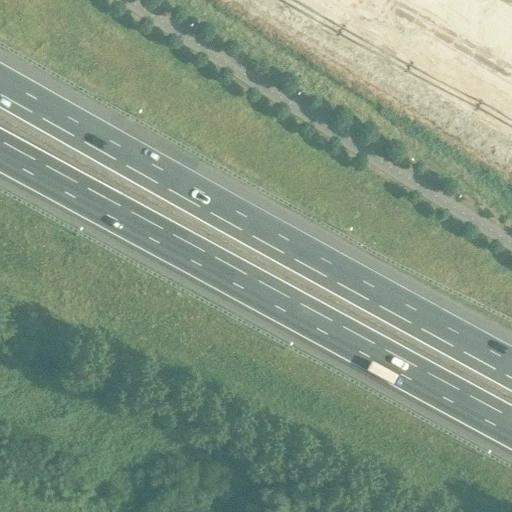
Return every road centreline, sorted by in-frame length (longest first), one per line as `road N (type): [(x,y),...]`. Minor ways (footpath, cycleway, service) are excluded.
road 1 (motorway): [(511,364),(0,81)]
road 2 (motorway): [(0,158),(511,436)]
